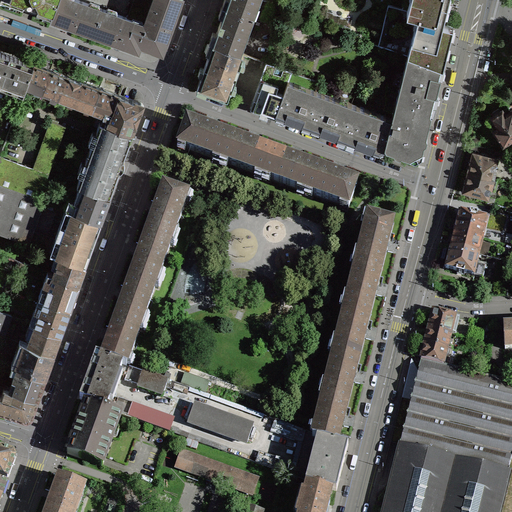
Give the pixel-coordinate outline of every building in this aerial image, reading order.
[(5,0),(24,6),(35,11),(51,16),(56,0),(5,0)] [(51,16),(73,24),(94,32),(102,8),(79,0),(56,0),(51,16)] [(155,47),(162,50),(180,0),(133,0),(127,17),(146,24),(139,42),(155,47)] [(259,0),(227,0),(226,6),(254,16),(259,0)] [(378,44),(407,55),(408,54),(443,67),(453,27),(452,26),(442,24),(448,0),(404,0),(402,8),(388,4),(378,44)] [(213,42),(241,53),(241,52),(254,16),(226,6),(222,15),(216,32),(213,31),(209,40),(210,41),(213,42)] [(127,17),(102,8),(94,32),(137,47),(139,42),(146,24),(127,17)] [(243,53),(241,53),(213,42),(197,86),(197,87),(207,90),(227,98),(230,90),(231,90),(231,89),(242,60),(241,59),(243,54),(243,53)] [(1,80),(10,54),(0,51),(0,83),(1,82),(0,81),(1,80)] [(23,93),(26,84),(34,63),(10,54),(1,80),(0,81),(1,82),(5,83),(4,86),(23,93)] [(408,54),(407,55),(398,93),(434,102),(443,67),(408,54)] [(291,71),(266,62),(250,106),(274,115),(291,71)] [(26,84),(43,90),(50,69),(34,63),(26,84)] [(43,90),(59,96),(67,75),(50,69),(43,90)] [(274,115),(310,128),(323,92),(315,90),(318,80),(291,70),(291,71),(274,115)] [(83,81),(67,75),(59,96),(76,102),(83,81)] [(76,102),(92,108),(100,87),(83,81),(76,102)] [(112,109),(113,110),(119,94),(100,87),(92,108),(94,109),(100,111),(103,112),(104,107),(105,107),(112,109)] [(337,135),(346,139),(358,105),(323,92),(310,128),(335,137),(337,135)] [(384,147),(386,147),(394,150),(395,152),(399,154),(401,153),(409,156),(422,149),(424,142),(426,141),(427,137),(426,135),(434,102),(398,93),(391,119),(384,147)] [(100,120),(133,132),(142,105),(141,102),(119,94),(113,110),(112,110),(110,116),(102,113),(100,120)] [(374,150),(378,151),(386,147),(384,147),(391,119),(385,116),(386,115),(358,105),(346,139),(355,142),(356,144),(371,150),(373,149),(374,150)] [(492,116),(493,117),(488,120),(504,143),(511,137),(511,109),(510,111),(508,107),(503,111),(502,110),(500,111),(499,108),(492,112),(494,115),(492,116)] [(124,156),(133,132),(100,120),(99,120),(89,116),(73,110),(71,110),(69,117),(97,127),(88,151),(90,152),(124,164),(124,163),(125,163),(125,162),(125,161),(125,160),(125,159),(124,158),(123,158),(123,155),(124,156)] [(0,155),(0,183),(40,198),(45,183),(49,172),(66,126),(50,120),(33,167),(0,155)] [(220,164),(222,158),(230,136),(187,121),(178,146),(177,149),(185,152),(186,149),(213,158),(212,162),(220,164)] [(272,151),(230,136),(222,158),(220,164),(227,167),(229,164),(256,174),(255,177),(262,180),(265,173),(272,151)] [(84,185),(110,194),(119,171),(118,171),(119,168),(119,169),(120,169),(121,169),(121,168),(122,168),(122,167),(123,167),(123,166),(124,165),(124,164),(90,152),(88,151),(85,161),(81,172),(77,183),(81,184),(84,185)] [(315,167),(272,151),(265,173),(262,180),(270,182),(271,179),(298,189),(297,192),(305,195),(307,188),(315,167)] [(468,171),(490,176),(492,167),(495,168),(495,167),(497,158),(473,152),(468,171)] [(315,167),(307,188),(305,195),(312,198),(313,194),(340,204),(339,207),(347,210),(348,207),(349,207),(358,182),(315,167)] [(490,176),(468,171),(464,190),(488,196),(490,187),(491,187),(494,178),(494,177),(490,176)] [(56,253),(59,254),(85,263),(94,238),(101,220),(75,210),(71,209),(68,208),(66,207),(66,208),(55,237),(34,230),(29,228),(40,198),(0,183),(0,232),(54,252),(56,253)] [(75,210),(101,220),(104,210),(106,204),(110,194),(84,185),(84,186),(82,190),(78,188),(74,198),(72,197),(68,208),(71,209),(75,210)] [(163,186),(148,229),(176,239),(179,232),(176,231),(185,204),(189,205),(191,197),(188,196),(188,195),(163,186)] [(485,232),(488,219),(478,216),(478,214),(471,213),(470,214),(459,212),(457,223),(458,223),(456,232),(480,238),(482,231),(485,232)] [(356,252),(354,259),(383,267),(394,222),(368,216),(365,216),(363,224),(366,224),(359,252),(356,252)] [(511,218),(502,216),(500,223),(511,226),(511,218)] [(173,247),(176,239),(148,229),(133,272),(161,282),(163,274),(160,273),(170,246),(173,247)] [(480,238),(456,232),(452,248),(476,254),(480,238)] [(474,263),(476,254),(452,248),(449,257),(448,257),(445,268),(457,271),(456,273),(464,275),(465,273),(483,278),(486,266),(474,263)] [(26,263),(31,265),(34,257),(19,252),(19,254),(17,260),(26,263)] [(52,273),(78,282),(85,263),(59,254),(52,273)] [(372,310),(383,267),(354,259),(352,267),(355,268),(348,296),(345,295),(343,303),(372,310)] [(38,296),(39,296),(44,297),(70,307),(78,282),(52,273),(48,271),(47,271),(38,296)] [(158,289),(161,282),(133,272),(117,314),(146,324),(148,317),(145,315),(155,288),(158,289)] [(34,323),(60,333),(70,307),(44,297),(42,301),(41,301),(38,300),(35,310),(34,310),(37,311),(39,311),(35,322),(34,323)] [(361,354),(372,310),(343,303),(341,311),(344,312),(337,340),(334,339),(332,347),(361,354)] [(0,332),(4,334),(11,337),(15,326),(8,323),(11,315),(0,310),(0,332)] [(443,364),(451,333),(455,334),(459,318),(433,311),(432,316),(428,331),(422,355),(421,359),(443,364)] [(143,332),(146,324),(117,314),(105,348),(130,357),(140,331),(143,332)] [(60,333),(34,323),(34,324),(30,335),(28,341),(54,351),(60,333)] [(471,328),(469,337),(482,340),(484,332),(471,328)] [(45,374),(45,375),(54,351),(28,341),(23,340),(15,364),(17,364),(45,374)] [(350,398),(361,354),(332,347),(330,355),(333,355),(326,383),(323,383),(321,390),(350,398)] [(130,357),(105,348),(102,357),(122,364),(127,366),(127,365),(130,367),(133,359),(130,358),(130,357)] [(102,357),(96,354),(88,376),(80,399),(90,403),(106,408),(110,399),(119,374),(122,364),(102,357)] [(511,511),(511,381),(476,372),(443,364),(421,359),(413,390),(404,427),(400,444),(399,446),(400,446),(397,456),(396,458),(397,458),(394,467),(394,469),(392,478),(391,478),(391,480),(389,487),(389,489),(388,491),(386,500),(385,502),(386,502),(383,511),(382,511),(511,511)] [(491,376),(494,363),(487,361),(484,374),(491,376)] [(37,397),(45,374),(17,364),(16,365),(15,370),(12,377),(16,378),(13,388),(13,389),(37,397)] [(122,364),(119,374),(126,376),(125,380),(138,385),(144,387),(150,389),(149,392),(163,397),(166,387),(170,388),(188,394),(189,389),(190,389),(127,366),(122,364)] [(206,392),(209,382),(185,373),(182,383),(206,392)] [(34,405),(37,397),(13,389),(9,387),(3,385),(1,392),(0,392),(0,407),(6,409),(17,413),(26,416),(31,414),(34,405)] [(315,427),(341,433),(350,398),(321,390),(319,398),(322,399),(315,427)] [(121,414),(122,414),(128,416),(128,415),(130,410),(134,411),(135,408),(136,404),(118,398),(117,401),(110,399),(106,408),(121,414)] [(67,453),(103,466),(106,458),(114,436),(116,429),(121,414),(106,408),(90,403),(88,410),(82,412),(82,413),(72,442),(71,442),(67,453)] [(253,428),(206,411),(207,408),(195,403),(188,421),(212,430),(248,442),(253,428)] [(332,489),(337,490),(348,445),(338,442),(313,436),(313,433),(306,431),(279,421),(275,419),(270,431),(295,440),(303,443),(294,476),(307,480),(306,482),(307,483),(332,489)] [(338,442),(341,433),(315,427),(312,426),(310,432),(313,433),(313,436),(338,442)] [(0,476),(7,480),(12,466),(13,467),(16,458),(15,458),(13,454),(13,453),(1,449),(0,449),(0,476)] [(182,452),(177,467),(252,494),(257,479),(182,452)] [(76,511),(73,511),(79,494),(82,495),(86,486),(59,476),(52,496),(46,511),(76,511)] [(325,511),(332,489),(307,483),(300,511),(325,511)]
